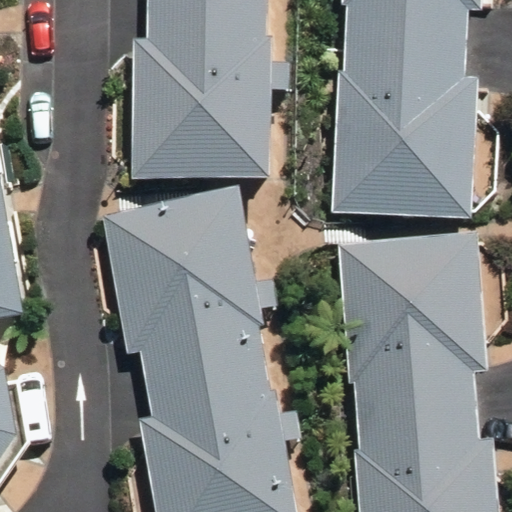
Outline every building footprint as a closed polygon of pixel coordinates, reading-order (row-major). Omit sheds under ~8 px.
[(118,180),(247,183),(250,91),(276,91),(278,65),(250,64),(252,41),(244,41),(244,0),(133,0),(133,39),(121,38),(118,180)] [(333,73),(327,215),(456,220),(462,78),(452,78),(456,12),(466,12),(466,0),(334,0),(334,4),(340,4),(337,73),(333,73)] [(125,420),(141,511),(274,511),(263,445),(290,441),(285,413),(257,418),(239,313),(266,307),(261,279),(233,283),(218,194),(90,217),(113,352),(127,349),(138,418),(125,420)] [(0,449),(10,435),(0,380),(0,320),(19,316),(0,215),(0,449)] [(347,454),(351,511),(487,511),(481,440),(470,441),(462,373),(474,371),(461,234),(332,245),(343,383),(347,381),(354,454),(347,454)]
